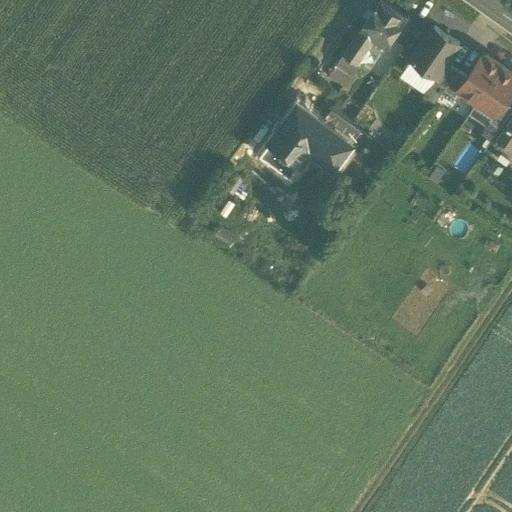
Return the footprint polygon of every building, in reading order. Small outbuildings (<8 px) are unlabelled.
[(384,0),(380,0),(361,29),(375,38),(388,47),(408,16),(384,0)] [(411,60),(437,77),(447,62),(460,43),(434,26),(411,60)] [(359,62),(375,38),(361,29),(345,53),(359,62)] [(339,66),(354,76),(362,64),(359,62),(345,53),(337,65),(339,66)] [(477,102),(501,66),(486,55),(481,57),(467,76),(458,90),(459,90),(477,102)] [(400,76),(425,94),(437,77),(411,60),(400,76)] [(423,97),(433,104),(443,89),(457,70),(447,62),(437,77),(425,94),(423,97)] [(347,87),(354,76),(339,66),(332,77),(347,87)] [(511,73),(501,66),(477,102),(494,114),(495,115),(504,102),(511,90),(511,73)] [(443,89),(454,97),(459,90),(458,90),(467,76),(457,70),(443,89)] [(298,101),(260,151),(291,174),(311,147),(335,165),(352,142),(323,120),(298,101)] [(489,121),(500,128),(511,111),(511,107),(504,102),(495,115),(494,114),(489,121)] [(361,131),(331,109),(323,120),(352,142),(361,131)] [(497,140),(511,150),(511,130),(507,127),(497,140)]
